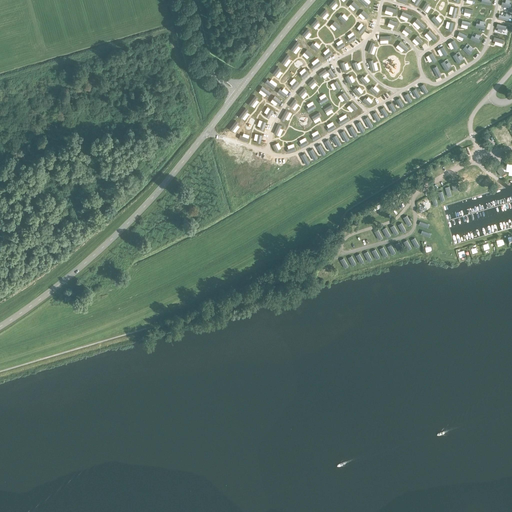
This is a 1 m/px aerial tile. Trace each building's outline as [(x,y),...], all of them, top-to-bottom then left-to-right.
[(353,1),(351,4),(357,9),(359,7),(353,1)] [(430,4),(426,2),(422,9),(425,11),(430,4)] [(363,10),(361,13),(367,18),(369,15),(363,10)] [(434,16),(431,18),(437,25),(440,22),(434,16)] [(425,26),(417,18),(414,22),(422,29),(425,26)] [(364,25),(358,31),(361,34),(367,28),(364,25)] [(437,38),(429,30),(426,33),(434,41),(437,38)] [(423,41),(417,36),(414,39),(420,44),(423,41)] [(300,43),(297,41),(290,50),(294,52),(300,43)] [(409,48),(400,41),(398,45),(406,51),(409,48)] [(463,49),(470,55),(472,53),(466,46),(463,49)] [(313,55),(307,50),(304,53),(310,58),(313,55)] [(291,56),(287,54),(281,62),(284,65),(291,56)] [(322,63),(319,60),(311,67),(313,70),(322,63)] [(278,66),(273,73),(276,76),(281,69),(278,66)] [(438,78),(442,76),(437,66),(433,68),(438,78)] [(330,68),(327,71),(327,72),(332,78),(335,76),(330,68)] [(327,71),(325,69),(319,74),(321,77),(327,72),(327,71)] [(303,79),(309,73),(306,70),(300,76),(303,79)] [(363,76),(359,79),(364,85),(368,82),(363,76)] [(316,81),(313,78),(307,84),(311,87),(316,81)] [(267,79),(265,83),(273,89),(275,86),(267,79)] [(294,89),(299,83),(296,80),(290,86),(294,89)] [(270,93),(262,86),(259,89),(268,96),(270,93)] [(356,87),(353,90),(358,96),(361,94),(356,87)] [(372,87),(369,89),(375,95),(378,92),(372,87)] [(307,91),(304,88),(298,94),(301,96),(307,91)] [(280,89),(277,92),(284,98),(287,94),(280,89)] [(349,99),(344,92),(340,95),(345,101),(349,99)] [(258,98),(255,96),(248,104),(251,107),(258,98)] [(281,101),(274,96),(272,99),(279,104),(281,101)] [(319,100),(321,104),(328,100),(326,96),(319,100)] [(298,101),(295,98),(289,105),(293,108),(298,101)] [(365,98),(362,101),(368,106),(371,103),(365,98)] [(357,108),(352,102),(349,106),(354,111),(357,108)] [(309,112),(316,107),(314,104),(306,108),(309,112)] [(331,104),(324,109),(326,113),(334,108),(331,104)] [(248,110),(245,108),(239,116),(242,119),(248,110)] [(268,118),(273,111),(270,108),(265,116),(268,118)] [(289,112),(286,110),(280,119),(284,121),(289,112)] [(319,112),(312,117),(314,120),(321,116),(319,112)] [(341,125),(350,119),(348,116),(338,121),(341,125)] [(373,126),(367,117),(364,119),(369,129),(373,126)] [(239,123),(235,120),(229,129),(232,131),(239,123)] [(365,131),(360,121),(356,124),(361,133),(365,131)] [(282,126),(278,124),(273,133),(277,135),(282,126)] [(357,136),(352,126),(348,128),(353,138),(357,136)] [(349,140),(344,131),(340,133),(346,142),(349,140)] [(341,145),(336,135),(332,137),(337,147),(341,145)] [(334,149),(328,140),(324,142),(330,151),(334,149)] [(326,154),(320,144),(316,146),(322,156),(326,154)] [(318,158),(312,149),(309,151),(314,160),(318,158)] [(310,163),(304,153),(301,156),(306,165),(310,163)] [(509,170),(509,174),(511,173),(511,162),(510,163),(507,165),(507,166),(505,166),(503,168),(502,167),(501,168),(499,167),(498,170),(497,171),(502,176),(506,172),(505,171),(506,170),(509,170)] [(480,244),(482,251),(489,249),(486,242),(480,244)]
